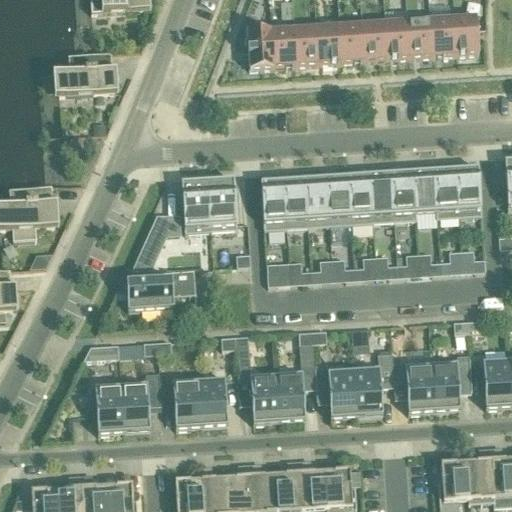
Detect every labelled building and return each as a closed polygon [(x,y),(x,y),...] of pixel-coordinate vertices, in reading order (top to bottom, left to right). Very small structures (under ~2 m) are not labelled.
[(89,0),(90,19),(104,18),(145,15),(144,0),(89,0)] [(472,23),(453,25),(455,62),(478,60),(476,23),(472,23)] [(453,25),(430,26),(432,63),(447,62),(455,62),(453,25)] [(430,26),(407,28),(410,65),(432,63),(430,26)] [(407,28),(384,30),(387,66),(410,65),(407,28)] [(373,30),(362,31),(364,68),(387,66),(384,30),(373,30)] [(350,32),(339,33),(341,70),(364,68),(362,31),(350,32)] [(327,34),(316,34),(316,35),(318,54),(319,71),(341,70),(339,33),(327,34)] [(306,35),(293,36),(295,56),(296,73),(319,71),(318,54),(316,35),(316,34),(306,35)] [(270,36),(273,74),(296,73),(295,56),(293,36),(288,36),(288,35),(270,36)] [(249,76),(273,74),(270,36),(246,38),(249,76)] [(68,75),(69,77),(56,78),(58,102),(113,98),(111,78),(110,58),(67,62),(68,75)] [(105,129),(92,130),(93,141),(106,140),(105,129)] [(481,223),(478,177),(455,178),(458,225),(481,223)] [(436,219),(435,219),(436,226),(437,226),(458,225),(455,178),(433,180),(436,219)] [(433,180),(412,181),(415,220),(435,219),(436,219),(433,180)] [(415,220),(412,181),(390,183),(393,229),(415,227),(416,227),(415,220)] [(390,183),(369,184),(372,230),(393,229),(390,183)] [(369,184),(347,186),(350,232),(372,230),(369,184)] [(217,189),(207,190),(210,239),(236,237),(233,186),(217,187),(217,189)] [(347,186),(326,187),(329,233),(350,232),(347,186)] [(326,187),(304,188),(307,235),(329,233),(326,187)] [(307,235),(304,188),(283,190),(286,236),(307,235)] [(210,239),(207,190),(181,192),(184,241),(210,239)] [(286,236),(283,190),(260,191),(263,238),(286,236)] [(9,211),(0,211),(0,235),(12,235),(12,247),(34,246),(36,246),(35,233),(54,232),(51,193),(8,196),(9,211)] [(157,223),(148,243),(163,249),(166,242),(178,241),(177,222),(157,223)] [(511,255),(511,248),(511,244),(498,245),(499,257),(511,255)] [(36,261),(29,275),(45,274),(51,260),(36,261)] [(140,261),(133,277),(155,275),(155,267),(140,261)] [(249,261),(235,262),(236,274),(250,273),(249,261)] [(484,266),(473,267),(474,279),(485,278),(484,266)] [(440,282),(439,269),(430,270),(431,282),(440,282)] [(449,269),(439,269),(440,282),(450,281),(449,269)] [(397,285),(396,272),(387,273),(388,285),(397,285)] [(402,272),(396,272),(397,285),(407,284),(406,272),(402,272)] [(363,274),(353,275),(354,287),(364,287),(363,274)] [(354,287),(353,275),(344,276),(345,288),(354,287)] [(0,316),(12,315),(12,307),(9,276),(0,276),(0,316)] [(320,277),(310,278),(311,290),(321,290),(320,277)] [(311,290),(310,278),(301,279),(302,291),(311,290)] [(277,280),(266,281),(267,293),(277,293),(277,280)] [(194,285),(171,287),(130,289),(131,298),(126,298),(127,318),(173,315),(172,298),(195,296),(194,285)] [(502,310),(501,297),(482,298),(483,311),(502,310)] [(480,327),(466,328),(467,341),(481,340),(480,327)] [(467,341),(466,328),(453,329),(454,342),(467,341)] [(403,332),(389,333),(390,343),(404,342),(403,332)] [(367,335),(350,336),(351,349),(368,348),(367,335)] [(325,338),(311,339),(312,351),(326,350),(325,338)] [(312,351),(311,339),(298,339),(299,352),(312,351)] [(247,343),(234,344),(235,356),(248,355),(247,343)] [(235,356),(234,344),(221,345),(221,357),(235,356)] [(170,348),(156,349),(157,361),(171,361),(170,348)] [(157,361),(156,349),(143,350),(144,362),(157,361)] [(117,352),(90,354),(83,367),(91,366),(118,364),(117,352)] [(405,359),(391,360),(391,361),(391,371),(393,392),(406,392),(408,421),(423,420),(423,417),(433,417),(430,368),(405,370),(405,359)] [(379,371),(353,373),(354,398),(356,422),(382,420),(380,393),(393,392),(391,371),(391,361),(378,361),(379,371)] [(469,365),(430,368),(433,417),(460,415),(458,398),(471,397),(469,365)] [(507,368),(482,369),(485,416),(501,414),(501,412),(511,411),(508,368),(507,368)] [(315,376),(314,376),(316,407),(317,407),(329,406),(329,410),(330,426),(346,425),(346,422),(356,422),(354,398),(353,373),(327,375),(325,375),(315,376)] [(301,377),(275,378),(278,427),(304,425),(301,377)] [(278,427),(275,378),(249,380),(237,381),(238,406),(251,406),(252,431),(268,430),(268,428),(278,427)] [(198,383),(198,384),(201,432),(227,430),(224,387),(199,388),(198,383)] [(201,432),(198,384),(172,385),(175,436),(191,435),(191,433),(201,432)] [(146,387),(120,389),(123,437),(149,436),(146,387)] [(123,437),(120,389),(94,390),(97,442),(113,440),(113,438),(123,437)] [(511,511),(511,465),(502,466),(490,467),(493,510),(493,511),(511,511)] [(479,468),(465,469),(468,507),(467,507),(468,511),(493,510),(490,467),(479,468)] [(439,489),(437,489),(438,511),(448,511),(457,511),(456,508),(467,507),(468,507),(465,469),(440,470),(441,490),(439,490),(439,489)] [(349,477),(324,478),(325,511),(355,511),(354,495),(353,495),(353,496),(351,496),(350,491),(359,491),(358,476),(349,477)] [(311,479),(299,480),(301,511),(325,511),(324,478),(311,479)] [(287,481),(274,482),(276,511),(301,511),(299,480),(287,481)] [(261,482),(249,483),(251,511),(276,511),(274,482),(261,482)] [(238,484),(225,485),(226,511),(251,511),(249,483),(238,484)] [(212,486),(200,487),(201,511),(226,511),(225,485),(212,486)] [(199,487),(174,488),(175,511),(201,511),(200,487),(199,487)] [(131,491),(105,493),(106,511),(136,511),(136,509),(135,509),(135,510),(132,510),(131,491)] [(92,494),(81,495),(81,511),(106,511),(105,493),(92,494)] [(69,495),(56,496),(56,511),(81,511),(81,495),(69,495)] [(16,505),(12,511),(56,511),(56,496),(30,498),(31,504),(16,505)]
